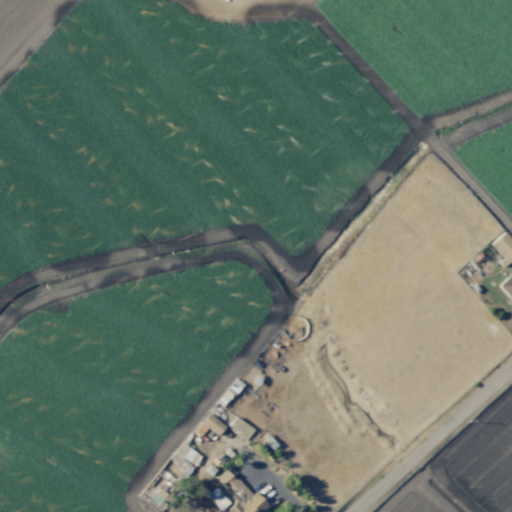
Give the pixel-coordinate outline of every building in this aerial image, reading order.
[(511,254),(511,242),(502,231),(488,244),(504,261),(511,254)] [(511,271),(496,286),(511,302),(511,301),(511,271)] [(224,425),(206,413),(199,422),(216,435),(224,425)] [(244,440),(252,429),(234,417),(227,428),(244,440)] [(259,511),(264,508),(227,467),(215,479),(235,501),(225,510),(227,511),(259,511)] [(219,511),(228,503),(214,487),(205,495),(219,511)]
